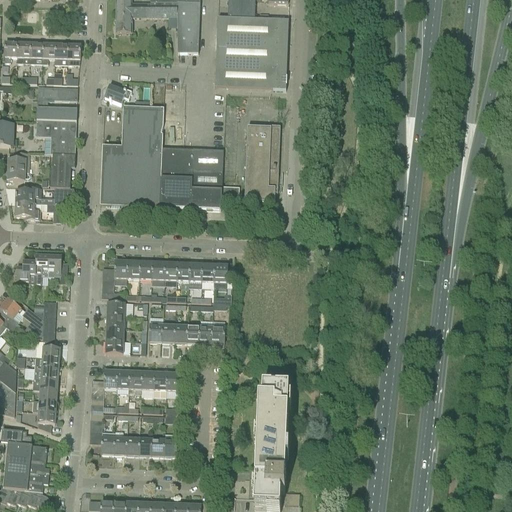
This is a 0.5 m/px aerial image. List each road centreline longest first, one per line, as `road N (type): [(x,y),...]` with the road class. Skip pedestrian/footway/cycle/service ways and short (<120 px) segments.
road 1 (unclassified): [(88,237),(281,242),(291,233),(302,0)]
road 2 (primary): [(435,0),(403,276)]
road 3 (primary): [(399,0),(403,276)]
road 4 (primary): [(444,262),(511,0)]
road 5 (primary): [(444,262),(473,0)]
road 6 (primary): [(416,511),(444,262)]
road 7 (unclassified): [(70,480),(204,482),(205,366)]
road 8 (unclassified): [(70,480),(88,237)]
road 9 (primary): [(403,276),(377,511)]
road 10 (unclassified): [(88,237),(93,70)]
